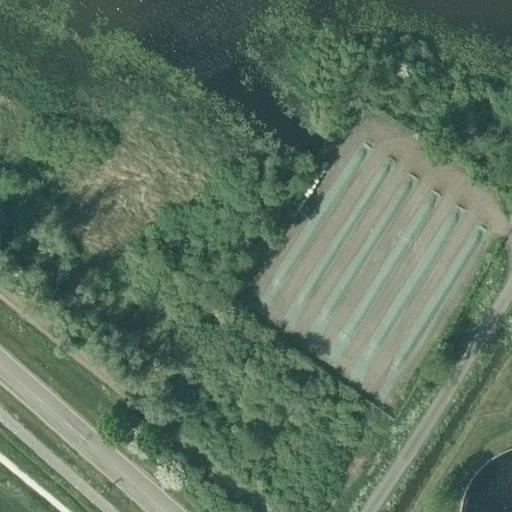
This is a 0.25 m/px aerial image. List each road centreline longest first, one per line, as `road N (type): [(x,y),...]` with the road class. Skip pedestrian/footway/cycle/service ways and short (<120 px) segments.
road 1 (track): [(265,511),(0,292)]
road 2 (tertiary): [(160,511),(0,368)]
